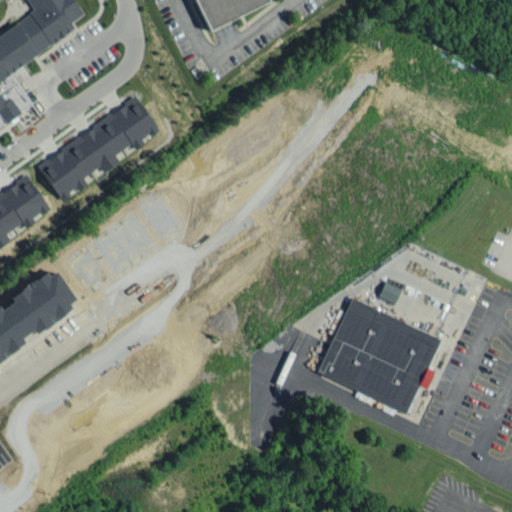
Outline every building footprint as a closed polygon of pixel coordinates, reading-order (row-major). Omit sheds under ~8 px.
[(0,0),(0,124),(31,105),(9,71),(74,29),(70,22),(81,15),(71,0),(0,0)] [(192,0),(205,29),(267,3),(265,0),(192,0)] [(35,162),(59,201),(87,184),(82,176),(99,166),(102,171),(118,161),(114,154),(131,143),(134,149),(145,142),(143,138),(157,130),(137,99),(35,162)] [(0,193),(0,245),(9,240),(4,232),(21,221),(24,225),(49,210),(27,176),(0,193)] [(0,307),(10,300),(7,296),(44,270),(47,273),(54,268),(75,298),(69,303),(71,307),(42,328),(42,327),(34,332),(32,328),(19,337),(22,342),(16,346),(17,347),(0,359),(0,307)] [(400,289),(383,281),(376,296),(393,303),(400,289)] [(407,411),(438,336),(347,298),(316,374),(407,411)]
